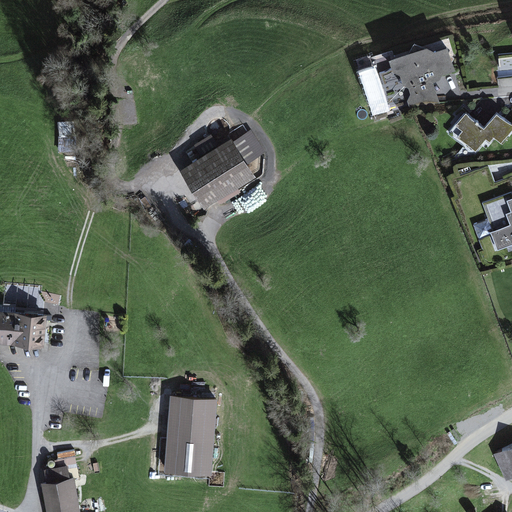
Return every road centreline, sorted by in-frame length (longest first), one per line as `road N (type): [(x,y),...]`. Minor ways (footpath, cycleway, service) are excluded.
road 1 (track): [(100,176),(148,193),(204,233),(272,349),(311,393),(318,419),(311,511)]
road 2 (track): [(165,0),(110,59),(100,176),(72,273),(70,315)]
road 3 (residential): [(380,511),(511,415)]
